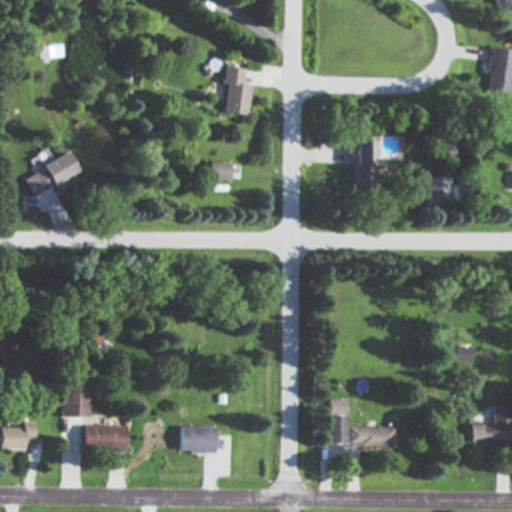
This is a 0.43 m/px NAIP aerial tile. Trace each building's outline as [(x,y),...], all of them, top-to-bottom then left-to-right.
[(489,0),(495,14),(511,7),(511,3),(510,0),(489,0)] [(35,47),(35,60),(60,59),(59,46),(35,47)] [(482,91),(507,94),(511,52),(487,49),(482,91)] [(220,115),(244,117),(247,86),(238,85),(240,70),(221,68),(219,85),(223,85),(220,115)] [(432,130),(433,155),(455,155),(454,129),(432,130)] [(351,189),(370,189),(370,142),(350,142),(351,189)] [(21,178),(30,197),(76,175),(67,156),(21,178)] [(227,182),(227,164),(206,164),(206,181),(227,182)] [(422,199),(442,199),(442,178),(422,177),(422,199)] [(468,363),(468,349),(450,349),(450,363),(468,363)] [(84,419),(84,389),(56,389),(56,419),(84,419)] [(325,416),(342,416),(342,401),(325,401),(325,416)] [(509,452),(510,409),(489,409),(489,426),(466,426),(466,451),(509,452)] [(324,445),(343,444),(343,417),(323,418),(324,445)] [(30,442),(30,424),(18,424),(18,430),(0,429),(0,450),(20,451),(20,442),(30,442)] [(122,428),(79,427),(78,452),(121,452),(122,428)] [(174,454),(210,455),(211,429),(175,428),(174,454)] [(390,428),(344,429),(344,445),(354,445),(354,449),(390,448),(390,428)]
